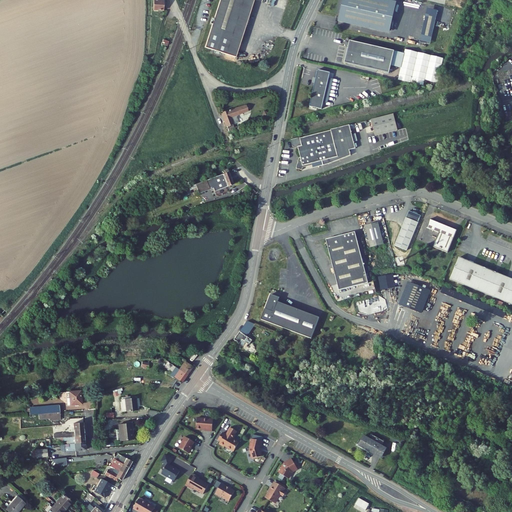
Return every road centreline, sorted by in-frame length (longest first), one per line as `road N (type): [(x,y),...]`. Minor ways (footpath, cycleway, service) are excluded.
road 1 (residential): [(258,230),(411,191),(511,227)]
road 2 (secondary): [(258,230),(237,318),(195,377)]
road 3 (secondary): [(195,377),(113,511)]
